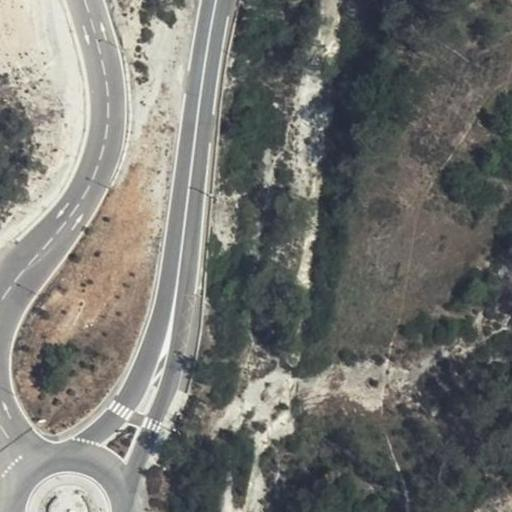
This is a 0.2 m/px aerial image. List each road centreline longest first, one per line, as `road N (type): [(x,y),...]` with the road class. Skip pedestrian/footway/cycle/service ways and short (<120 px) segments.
road 1 (residential): [(0,298),(84,201),(100,162),(106,95),(85,0)]
road 2 (primary): [(216,0),(184,253)]
road 3 (primary): [(124,489),(168,390),(184,253)]
road 4 (primary): [(184,253),(140,378),(121,411),(68,456)]
